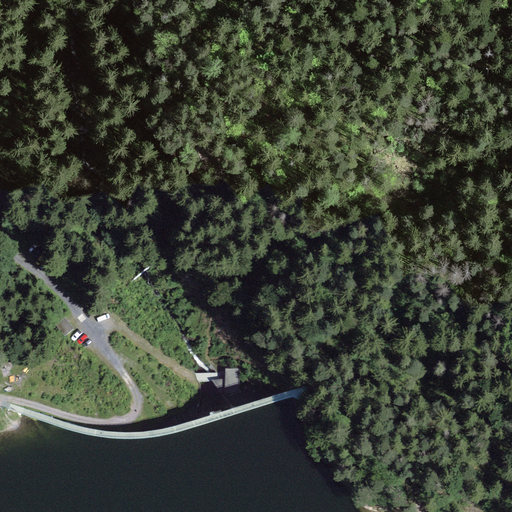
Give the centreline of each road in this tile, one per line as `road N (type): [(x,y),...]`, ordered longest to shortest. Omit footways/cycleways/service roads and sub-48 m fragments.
road 1 (track): [(0,234),(90,326),(121,330),(191,377),(217,376)]
road 2 (track): [(0,401),(74,419),(132,417),(136,392),(90,326)]
